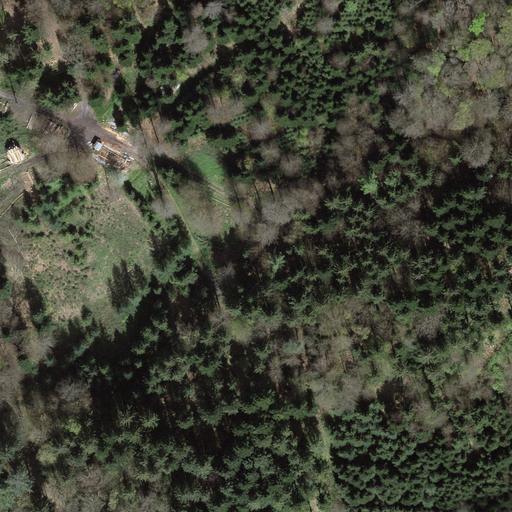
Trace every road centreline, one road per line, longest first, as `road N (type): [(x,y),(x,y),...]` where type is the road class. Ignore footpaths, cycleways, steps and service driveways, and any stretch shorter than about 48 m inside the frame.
road 1 (track): [(321,511),(330,454),(322,435),(286,413),(145,158)]
road 2 (track): [(511,268),(474,251),(316,233),(145,158)]
road 3 (track): [(0,93),(145,158)]
